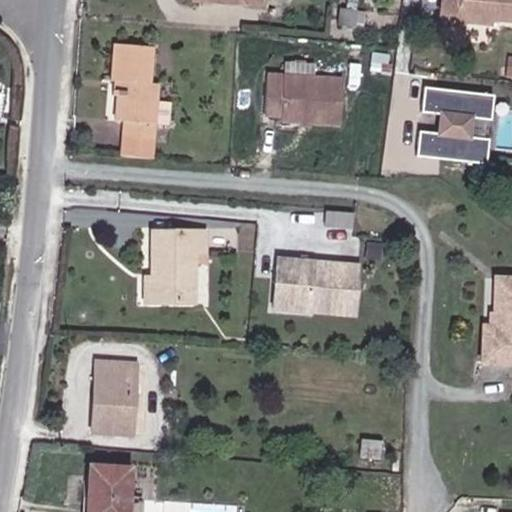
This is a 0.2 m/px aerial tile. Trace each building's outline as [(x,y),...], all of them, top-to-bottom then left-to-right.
[(511,0),(454,0),(451,15),(474,19),(474,23),(504,28),(505,22),(511,23),(511,0)] [(126,124),(125,138),(125,157),(152,160),(153,140),(156,89),(148,89),(149,51),(111,48),(109,83),(118,82),(117,92),(113,92),(112,101),(117,101),(115,123),(126,124)] [(314,71),(314,60),(286,60),(286,71),(314,71)] [(268,78),(266,114),(282,114),(282,123),(342,126),(346,83),(268,78)] [(494,97),(425,90),(422,113),(439,114),(437,135),(421,134),(419,159),(487,165),(489,142),(473,141),(475,120),(491,121),(494,97)] [(511,161),(496,160),(494,180),(511,181),(511,161)] [(320,218),(319,249),(342,250),(344,218),(320,218)] [(147,303),(194,302),(193,254),(208,252),(207,227),(155,229),(155,277),(146,277),(147,303)] [(277,258),(274,308),(354,313),(358,263),(277,258)] [(488,327),(487,363),(511,364),(511,279),(498,279),(497,327),(488,327)] [(100,364),(98,432),(136,434),(139,365),(100,364)] [(93,511),(133,511),(134,504),(135,464),(95,462),(93,511)]
